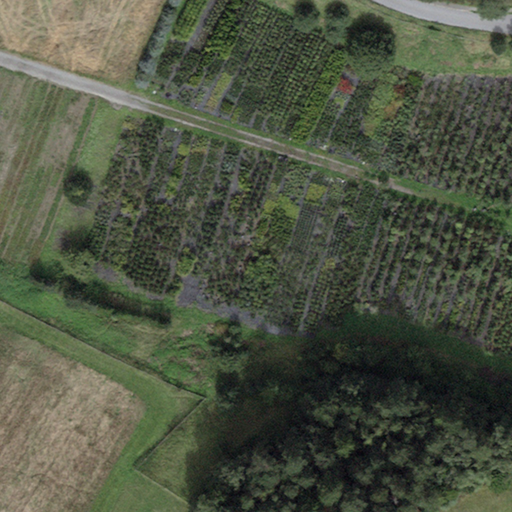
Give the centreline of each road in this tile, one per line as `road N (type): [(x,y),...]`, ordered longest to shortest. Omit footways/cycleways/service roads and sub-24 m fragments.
road 1 (track): [(511,220),(0,66)]
road 2 (track): [(376,179),(337,322)]
road 3 (unclassified): [(394,0),(511,25)]
